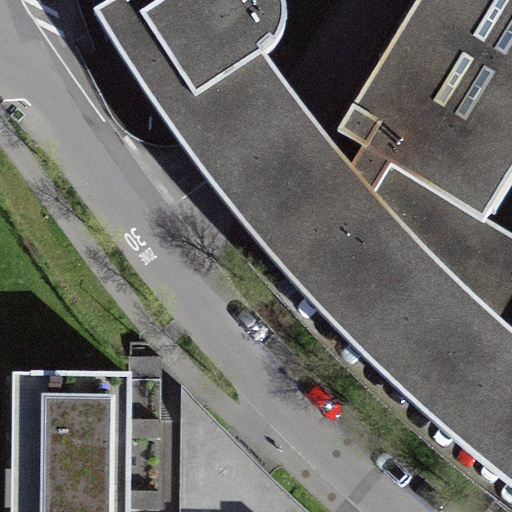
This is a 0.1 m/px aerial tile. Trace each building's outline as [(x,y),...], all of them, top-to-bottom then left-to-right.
[(208,185),(236,220),(331,147),(301,108),(264,59),(273,51),(280,41),(285,29),(286,16),(284,4),(282,0),(121,0),(94,16),(155,111),(208,185)] [(511,165),(511,0),(421,0),(331,147),(236,220),(296,292),(356,354),(416,410),(511,261),(511,244),(476,221),(511,165)] [(511,261),(416,410),(511,490),(511,261)] [(26,485),(130,484),(129,377),(26,378),(26,485)] [(130,511),(130,484),(26,485),(26,511),(130,511)]
